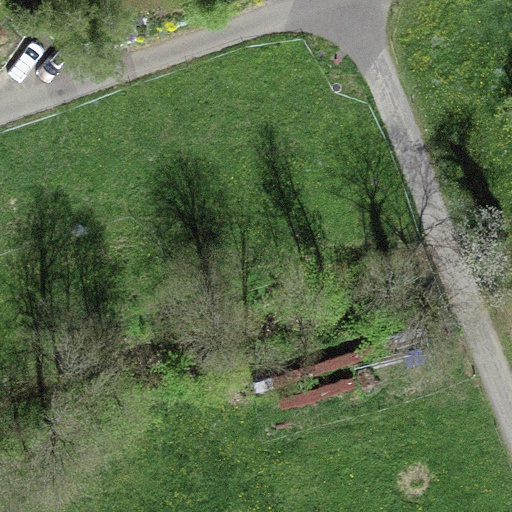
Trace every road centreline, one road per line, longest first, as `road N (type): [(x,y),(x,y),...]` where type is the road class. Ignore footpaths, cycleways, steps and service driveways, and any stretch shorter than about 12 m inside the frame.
road 1 (residential): [(511,422),(350,0)]
road 2 (residential): [(0,114),(309,0)]
